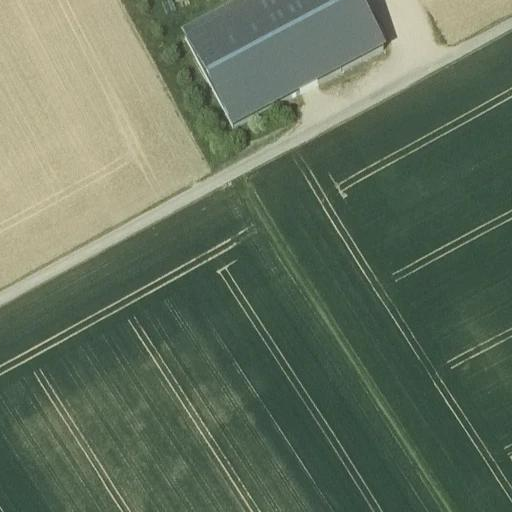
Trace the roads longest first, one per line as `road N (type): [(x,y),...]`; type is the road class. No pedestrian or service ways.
road 1 (track): [(0,303),(511,26)]
road 2 (track): [(233,178),(446,511)]
